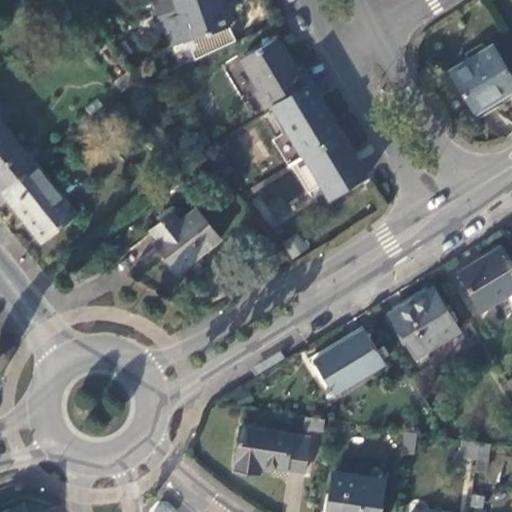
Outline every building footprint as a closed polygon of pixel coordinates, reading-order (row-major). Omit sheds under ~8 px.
[(187,0),(145,0),(150,13),(152,12),(187,0)] [(227,39),(213,0),(187,0),(152,12),(159,34),(163,33),(172,58),(227,39)] [(296,81),(276,49),(239,71),(258,103),(254,105),(265,121),(271,118),(310,94),(301,78),(296,81)] [(511,92),(490,56),(447,81),(474,126),(511,102),(511,92)] [(342,146),(310,94),(271,118),(302,170),(304,169),(342,146)] [(0,199),(0,200),(32,174),(0,134),(0,199)] [(367,187),(342,146),(304,169),(329,210),(367,187)] [(0,200),(43,252),(75,226),(32,174),(0,200)] [(249,197),(271,228),(291,213),(269,183),(249,197)] [(176,283),(218,249),(194,219),(178,232),(171,224),(149,241),(158,252),(153,255),(176,283)] [(511,277),(499,257),(457,283),(481,320),(508,304),(511,309),(511,277)] [(431,298),(389,324),(415,367),(458,341),(431,298)] [(363,339),(312,370),(332,404),(384,373),(363,339)] [(248,380),(215,401),(220,409),(253,387),(248,380)] [(320,429),(306,427),(304,439),(319,441),(320,429)] [(307,446),(241,437),(234,483),(257,486),(259,477),(302,483),(307,446)] [(477,452),(461,450),(459,466),(475,469),(477,452)] [(473,479),(484,481),(488,454),(477,452),(475,469),(473,479)] [(379,511),(383,489),(332,481),(327,511),(379,511)]
